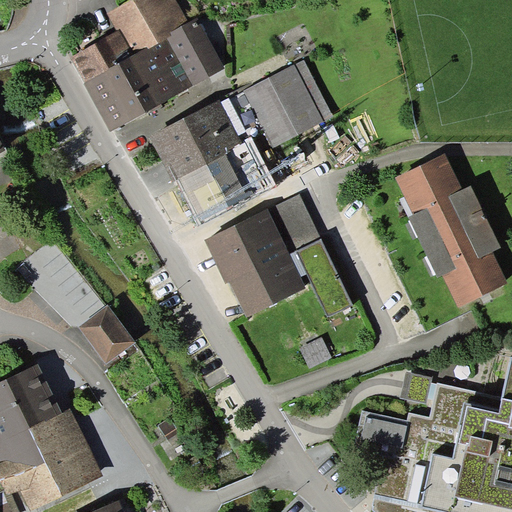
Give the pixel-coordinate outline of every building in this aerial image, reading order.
[(70,57),(85,83),(147,48),(148,50),(172,36),(170,33),(189,23),(175,0),(131,0),(107,14),(117,31),(70,57)] [(197,18),(189,23),(170,33),(172,36),(148,50),(147,48),(85,83),(83,84),(111,132),(225,69),(197,18)] [(305,60),(244,90),(273,148),(334,117),(305,60)] [(229,98),(221,102),(238,135),(246,131),(229,98)] [(220,100),(149,136),(173,182),(176,180),(199,225),(277,185),(251,137),(242,142),(238,135),(221,102),(220,100)] [(446,154),(396,178),(405,197),(413,215),(408,217),(438,278),(443,275),(459,308),(509,284),(493,252),(502,247),(471,185),(463,189),(446,154)] [(296,248),(321,237),(300,193),(276,204),(296,248)] [(413,215),(405,197),(399,199),(408,217),(413,215)] [(268,209),(204,239),(226,284),(230,282),(246,316),(306,288),(300,277),(289,253),(268,209)] [(322,238),(296,250),(307,273),(328,316),(353,304),(322,238)] [(300,277),(307,273),(296,250),(289,253),(300,277)] [(79,326),(107,363),(136,342),(108,304),(79,326)] [(323,337),(299,348),(309,369),(333,358),(323,337)] [(160,380),(140,350),(105,373),(125,402),(160,380)] [(511,511),(511,357),(501,396),(437,382),(437,385),(432,382),(433,377),(406,371),(400,398),(432,405),(430,417),(409,412),(407,420),(362,410),(353,448),(384,454),(371,509),(374,511),(511,511)] [(61,412),(38,364),(0,381),(0,481),(5,491),(7,496),(12,494),(21,490),(30,509),(102,475),(70,408),(61,412)] [(183,440),(169,419),(158,426),(171,447),(183,440)] [(204,465),(198,455),(187,461),(194,471),(204,465)] [(19,511),(12,494),(7,496),(5,491),(0,492),(0,511),(19,511)] [(124,511),(119,500),(88,511),(124,511)]
